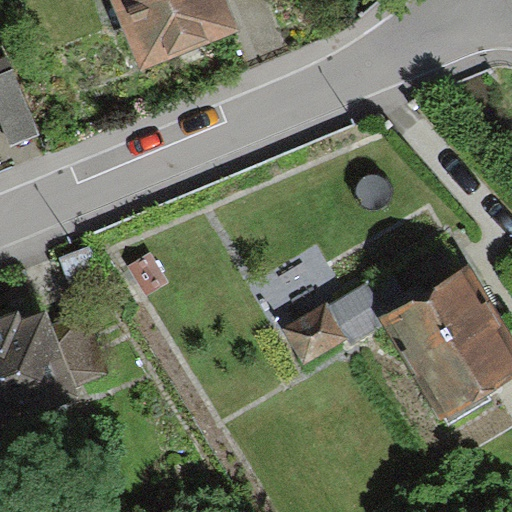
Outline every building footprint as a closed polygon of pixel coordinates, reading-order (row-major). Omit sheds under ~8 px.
[(228,0),(109,0),(138,73),(241,32),(228,0)] [(107,294),(87,244),(58,255),(77,305),(107,294)] [(145,250),(125,262),(146,295),(166,283),(145,250)] [(511,334),(469,263),(382,316),(444,419),(511,377),(511,334)] [(0,428),(76,397),(71,386),(109,370),(85,311),(53,325),(47,311),(22,321),(17,310),(0,317),(0,428)]
